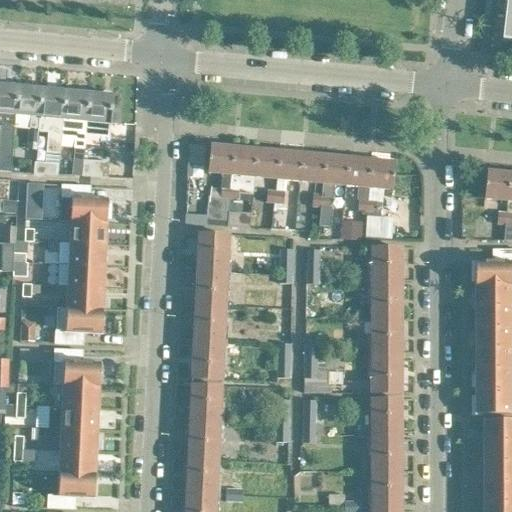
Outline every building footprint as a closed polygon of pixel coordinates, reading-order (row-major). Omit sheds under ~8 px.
[(511,16),(504,16),(501,41),(511,41),(511,52),(511,54),(511,53),(511,16)] [(17,87),(0,85),(0,172),(10,173),(15,116),(17,87)] [(36,138),(41,90),(17,87),(15,116),(29,117),(26,150),(35,151),(36,138)] [(59,155),(60,138),(64,92),(41,90),(36,138),(46,139),(45,154),(59,155)] [(85,123),(87,94),(64,92),(60,138),(75,139),(74,149),(83,149),(84,136),(84,135),(85,123)] [(113,97),(87,94),(85,123),(84,135),(84,136),(100,137),(99,152),(108,153),(110,126),(120,126),(121,113),(112,112),(113,97)] [(230,176),(233,148),(210,146),(207,174),(230,176)] [(254,179),(256,150),(233,148),(230,176),(231,177),(230,188),(229,200),(227,222),(227,227),(245,229),(245,221),(236,220),(239,189),(253,190),(254,179)] [(276,181),(278,152),(256,150),(254,179),(276,181)] [(278,152),(276,181),(299,183),(302,155),(278,152)] [(302,155),(299,183),(321,185),(324,157),(302,155)] [(344,187),(347,159),(324,157),(321,185),(320,197),(319,209),(320,209),(327,210),(329,197),(332,198),(333,186),(344,187)] [(347,159),(344,187),(353,188),(360,189),(358,200),(357,213),(366,213),(370,161),(347,159)] [(370,161),(366,213),(383,215),(385,191),(392,192),(394,163),(383,162),(370,161)] [(81,177),(82,162),(74,162),(73,177),(81,177)] [(107,179),(108,164),(82,162),(81,177),(107,179)] [(57,178),(58,166),(33,164),(32,176),(57,178)] [(507,202),(510,174),(486,172),(483,200),(507,202)] [(110,215),(111,201),(89,200),(90,188),(62,187),(61,199),(71,199),(70,223),(106,225),(106,215),(110,215)] [(227,222),(229,200),(230,188),(221,187),(220,199),(209,198),(207,220),(227,222)] [(274,204),(275,192),(267,192),(266,204),(274,204)] [(275,192),(274,204),(283,205),(284,193),(275,192)] [(311,196),(310,208),(319,209),(320,197),(311,196)] [(320,209),(318,229),(330,230),(332,210),(327,210),(320,209)] [(505,226),(506,214),(497,214),(496,225),(505,226)] [(511,214),(506,214),(505,226),(503,241),(511,241),(511,214)] [(367,215),(365,234),(391,237),(392,217),(367,215)] [(352,230),(351,217),(338,218),(338,231),(352,230)] [(105,246),(106,225),(70,223),(69,245),(105,246)] [(13,245),(13,233),(13,229),(1,229),(1,245),(13,245)] [(34,230),(25,230),(24,242),(33,243),(34,230)] [(226,274),(226,270),(226,257),(228,257),(229,236),(198,235),(196,269),(209,270),(208,275),(196,274),(195,307),(225,309),(226,292),(225,292),(226,275),(226,274)] [(13,255),(13,245),(1,245),(1,274),(13,274),(13,264),(13,255)] [(104,268),(105,246),(69,245),(68,266),(104,268)] [(389,288),(389,284),(401,284),(400,249),(370,249),(370,266),(371,266),(371,305),(370,305),(370,322),(401,321),(401,289),(389,288)] [(291,285),(292,251),(280,251),(279,285),(291,285)] [(511,287),(511,264),(511,263),(511,251),(493,251),(493,263),(471,263),(471,278),(475,278),(475,287),(511,287)] [(318,286),(319,252),(307,252),(306,286),(318,286)] [(25,255),(13,255),(13,264),(25,264),(25,255)] [(27,264),(25,264),(13,264),(13,274),(13,277),(27,277),(27,264)] [(103,289),(104,268),(68,266),(67,288),(103,289)] [(31,299),(31,286),(22,286),(22,298),(31,299)] [(511,309),(511,287),(475,287),(475,309),(511,309)] [(102,311),(103,289),(67,288),(66,309),(102,311)] [(222,347),(223,342),(223,326),(225,326),(225,309),(195,307),(193,341),(205,342),(205,346),(193,346),(191,380),(222,381),(223,365),(221,365),(222,347)] [(101,335),(102,311),(66,309),(65,333),(55,332),(55,345),(82,346),(83,334),(101,335)] [(511,331),(511,324),(511,309),(475,309),(475,331),(511,331)] [(268,336),(283,335),(282,319),(267,319),(268,336)] [(371,359),(359,359),(359,377),(370,377),(370,394),(383,394),(401,394),(401,363),(401,361),(389,361),(389,356),(401,356),(401,355),(401,343),(401,338),(401,321),(383,322),(370,322),(370,339),(371,339),(371,359)] [(511,351),(511,331),(475,331),(475,351),(511,351)] [(33,334),(32,345),(47,345),(47,334),(33,334)] [(289,380),(290,346),(278,345),(277,380),(289,380)] [(316,381),(316,359),(316,347),(304,347),(304,381),(316,381)] [(82,364),(82,352),(54,351),(54,363),(64,364),(63,387),(99,389),(100,365),(82,364)] [(511,371),(511,351),(475,351),(475,371),(511,371)] [(16,358),(16,368),(45,369),(45,359),(16,358)] [(0,389),(8,389),(8,361),(0,361),(0,389)] [(269,376),(270,363),(254,362),(253,375),(269,376)] [(511,393),(511,371),(475,371),(475,373),(471,373),(471,384),(475,383),(475,393),(511,393)] [(315,395),(316,381),(304,381),(303,394),(315,395)] [(327,382),(316,381),(315,395),(327,395),(327,382)] [(218,444),(219,422),(220,405),(221,405),(221,387),(191,386),(190,420),(202,421),(201,426),(189,425),(188,459),(218,460),(219,444),(218,444)] [(98,410),(99,389),(63,387),(62,409),(98,410)] [(511,415),(511,393),(475,393),(475,402),(471,402),(471,415),(511,415)] [(25,407),(26,395),(17,394),(16,407),(25,407)] [(389,439),(389,435),(401,435),(401,400),(370,400),(370,417),(371,417),(371,456),(370,456),(370,474),(401,473),(401,439),(389,439)] [(288,444),(289,402),(277,401),(276,444),(288,444)] [(303,402),(302,445),(314,446),(315,403),(303,402)] [(24,420),(25,407),(16,407),(15,419),(24,420)] [(50,408),(49,430),(61,430),(97,432),(98,410),(62,409),(50,408)] [(47,430),(46,418),(25,419),(25,431),(47,430)] [(511,443),(511,421),(483,421),(483,444),(511,443)] [(96,454),(97,432),(61,430),(60,452),(96,454)] [(23,438),(14,437),(14,450),(23,450),(23,438)] [(511,464),(511,443),(483,444),(483,464),(511,464)] [(22,463),(23,450),(14,450),(13,462),(22,463)] [(95,475),(96,454),(60,452),(59,474),(95,475)] [(214,511),(216,493),(216,477),(217,477),(218,460),(188,459),(186,492),(198,493),(198,498),(186,497),(185,511),(214,511)] [(511,484),(511,464),(483,464),(483,485),(511,484)] [(389,511),(389,506),(401,506),(401,473),(370,474),(370,490),(371,490),(371,511),(401,511),(389,511)] [(94,499),(95,475),(59,474),(58,497),(48,497),(47,509),(75,510),(76,498),(94,499)] [(511,504),(511,484),(483,485),(483,505),(511,504)] [(240,503),(240,497),(241,491),(224,490),(223,502),(240,503)] [(361,511),(362,509),(362,503),(345,504),(344,511),(361,511)]
